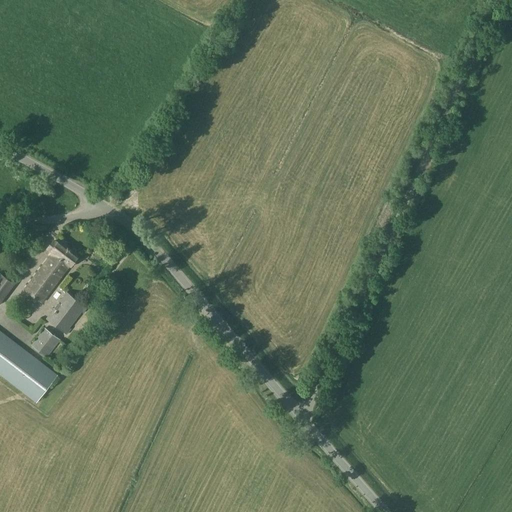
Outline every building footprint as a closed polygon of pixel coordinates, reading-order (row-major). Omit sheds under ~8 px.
[(58,242),(55,240),(48,249),(52,252),(24,288),(41,301),(70,264),(71,265),(79,255),(60,240),(58,242)] [(0,302),(14,283),(0,273),(0,302)] [(65,333),(86,305),(67,291),(46,318),(56,325),(65,333)] [(47,356),(60,339),(45,327),(32,344),(47,356)] [(58,376),(0,330),(0,372),(38,402),(58,376)]
